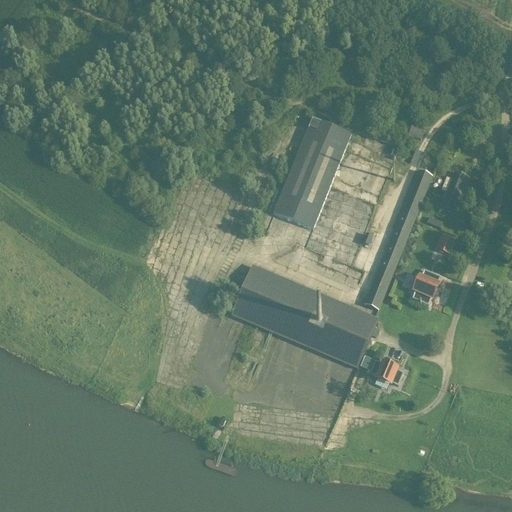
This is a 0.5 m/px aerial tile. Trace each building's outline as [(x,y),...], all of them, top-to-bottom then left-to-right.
[(351,136),(312,120),(273,216),(313,232),(351,136)] [(420,142),(424,131),(411,128),(408,138),(420,142)] [(380,267),(394,273),(432,178),(418,172),(380,267)] [(369,173),(369,198),(380,198),(380,173),(369,173)] [(441,209),(453,214),(467,179),(455,174),(441,209)] [(429,220),(427,226),(436,229),(439,223),(429,220)] [(372,238),(366,236),(363,245),(368,247),(372,238)] [(442,237),(436,251),(450,257),(455,243),(442,237)] [(434,252),(432,258),(445,263),(447,257),(434,252)] [(378,322),(252,268),(231,318),(357,371),(378,322)] [(421,305),(421,304),(428,307),(440,279),(439,281),(435,279),(436,277),(424,272),(421,280),(418,279),(413,292),(415,293),(412,301),(419,304),(419,305),(420,305),(421,305)] [(375,363),(370,376),(398,388),(404,375),(396,372),(397,370),(384,364),(383,366),(375,363)]
